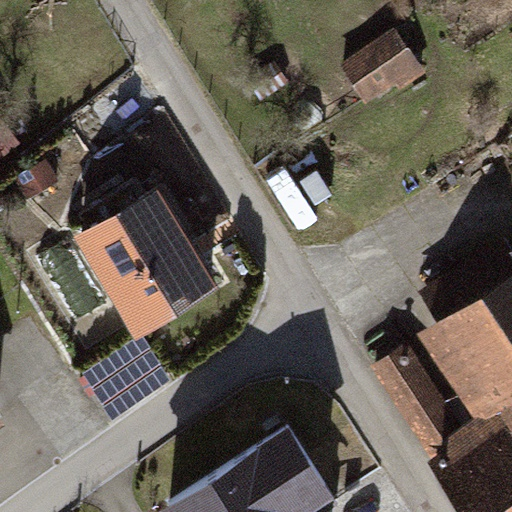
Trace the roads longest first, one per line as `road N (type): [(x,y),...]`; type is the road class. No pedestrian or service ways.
road 1 (residential): [(313,316),(125,0)]
road 2 (residential): [(313,316),(31,511)]
road 3 (residential): [(449,511),(313,316)]
